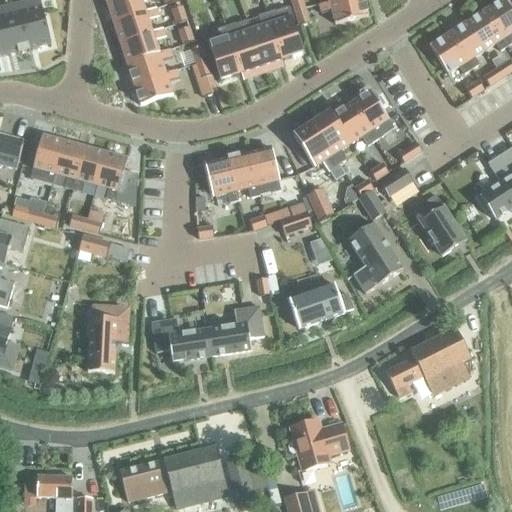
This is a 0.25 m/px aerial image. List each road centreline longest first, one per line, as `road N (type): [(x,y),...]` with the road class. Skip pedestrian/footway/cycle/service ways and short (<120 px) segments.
road 1 (residential): [(0,426),(89,437),(300,389),(375,356),(511,268)]
road 2 (residential): [(435,0),(277,103),(225,126),(149,129),(72,108)]
